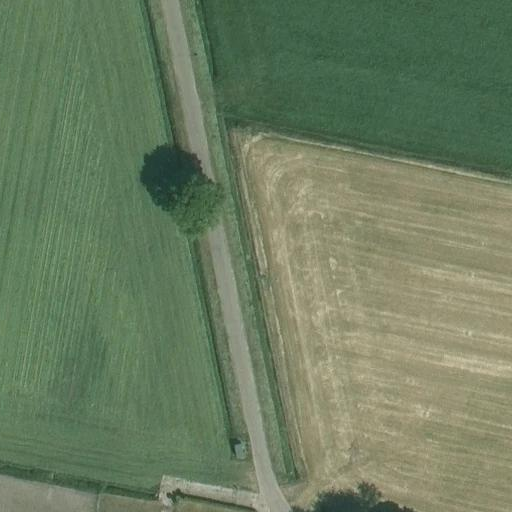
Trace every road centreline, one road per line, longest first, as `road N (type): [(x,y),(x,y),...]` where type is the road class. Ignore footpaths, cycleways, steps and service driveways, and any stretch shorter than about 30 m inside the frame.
road 1 (unclassified): [(294,511),(261,457),(170,0)]
road 2 (unknown): [(280,497),(0,446)]
